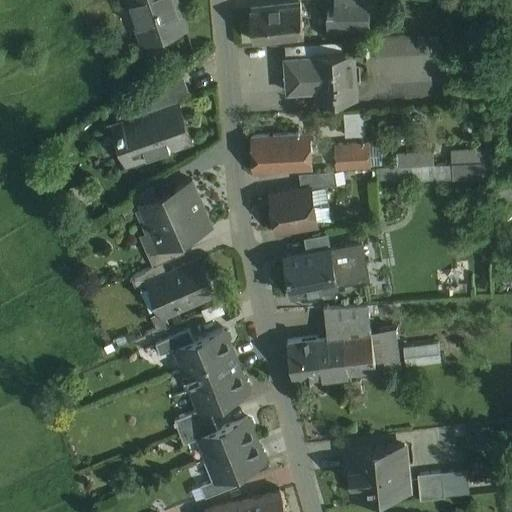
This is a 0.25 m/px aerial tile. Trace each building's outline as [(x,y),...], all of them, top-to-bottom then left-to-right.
[(187,26),(177,0),(131,0),(145,41),(187,26)] [(371,1),(336,0),(336,12),(329,12),(328,28),(337,28),(337,25),(371,26),(372,1),(371,1)] [(302,2),(252,8),(255,40),(305,34),(302,2)] [(355,51),(316,53),(316,54),(287,56),(289,91),(318,89),(319,100),(358,97),(355,51)] [(178,72),(155,80),(159,92),(182,84),(178,72)] [(182,102),(114,125),(126,162),(194,138),(182,102)] [(347,109),(348,133),(368,132),(367,109),(347,109)] [(304,132),(253,135),(255,171),(300,168),(300,160),(314,159),(313,140),(304,140),(304,132)] [(368,143),(339,145),(341,167),(369,165),(368,143)] [(453,160),(452,145),(437,146),(438,161),(453,160)] [(399,154),(378,155),(379,167),(400,165),(399,154)] [(400,165),(379,167),(379,177),(400,176),(400,165)] [(337,169),(301,172),(303,188),(312,186),(313,187),(339,183),(337,169)] [(157,198),(144,204),(144,205),(161,244),(162,245),(180,237),(211,223),(204,207),(206,207),(193,178),(176,185),(178,189),(157,198)] [(150,184),(122,201),(126,213),(144,205),(144,204),(157,198),(150,184)] [(303,188),(273,193),(279,229),(318,222),(313,187),(312,186),(303,188)] [(328,232),(307,236),(310,250),(331,246),(328,232)] [(180,237),(162,245),(161,244),(148,249),(154,263),(162,260),(185,250),(180,237)] [(310,250),(289,254),(292,270),(290,270),(294,292),(339,283),(332,246),(331,246),(310,250)] [(167,272),(150,279),(151,280),(165,312),(216,290),(202,257),(167,272)] [(154,263),(132,273),(137,286),(151,280),(150,279),(167,272),(162,260),(154,263)] [(369,303),(326,305),(327,321),(371,315),(369,303)] [(371,315),(327,321),(329,334),(373,328),(371,315)] [(190,326),(157,341),(162,352),(178,345),(195,338),(190,326)] [(195,338),(178,345),(186,366),(233,348),(230,338),(232,334),(229,328),(225,326),(195,338)] [(396,326),(373,328),(379,367),(402,364),(396,326)] [(329,334),(289,339),(295,378),(379,367),(373,328),(329,334)] [(439,340),(403,344),(406,362),(441,358),(439,340)] [(233,348),(186,366),(194,386),(241,367),(233,348)] [(241,367),(194,386),(202,406),(203,407),(210,404),(249,389),(251,384),(249,379),(245,377),(241,367)] [(362,381),(346,383),(348,395),(364,393),(362,381)] [(202,406),(176,417),(181,429),(214,416),(210,404),(203,407),(202,406)] [(219,427),(202,433),(202,435),(210,455),(257,437),(253,427),(255,423),(253,417),(248,415),(219,427)] [(214,416),(181,429),(186,441),(202,435),(202,433),(219,427),(214,416)] [(257,437),(210,455),(219,476),(219,477),(236,471),(266,459),(268,454),(266,449),(261,447),(257,437)] [(406,444),(350,450),(355,494),(411,488),(406,444)] [(444,469),(419,472),(422,498),(447,495),(444,469)] [(236,471),(219,477),(219,476),(202,483),(207,495),(240,482),(236,471)] [(287,511),(281,488),(210,508),(211,511),(287,511)]
